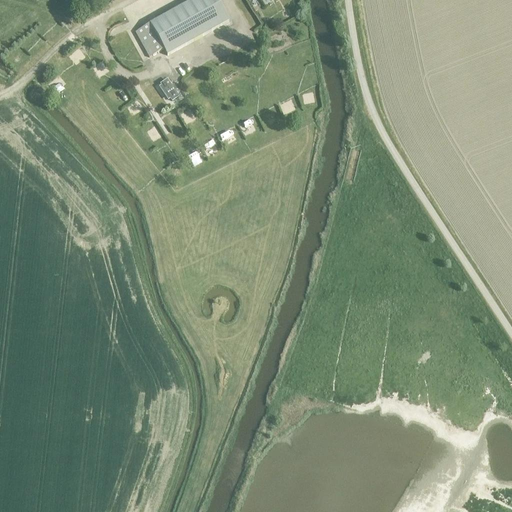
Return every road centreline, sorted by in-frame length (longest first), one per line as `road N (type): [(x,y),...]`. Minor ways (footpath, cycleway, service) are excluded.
road 1 (unclassified): [(511,335),(380,131),(347,0)]
road 2 (track): [(0,96),(95,20)]
